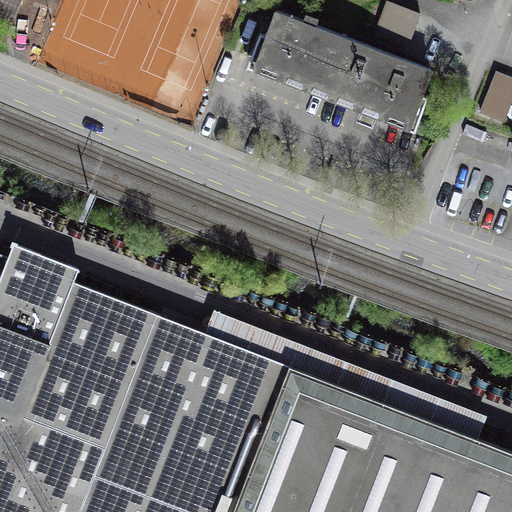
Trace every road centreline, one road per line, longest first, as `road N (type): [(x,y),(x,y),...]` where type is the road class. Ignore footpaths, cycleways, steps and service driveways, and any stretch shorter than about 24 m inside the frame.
road 1 (secondary): [(0,83),(410,240)]
road 2 (residential): [(511,27),(410,240)]
